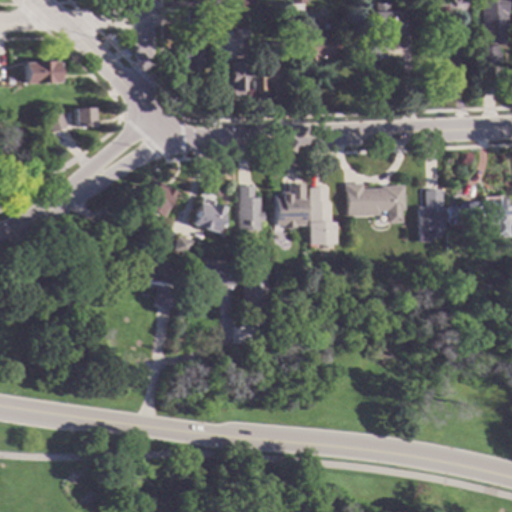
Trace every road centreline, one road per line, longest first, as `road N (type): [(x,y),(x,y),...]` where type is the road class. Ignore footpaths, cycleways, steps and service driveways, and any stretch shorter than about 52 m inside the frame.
road 1 (tertiary): [(511,478),(381,452),(0,407)]
road 2 (tertiary): [(511,129),(165,135)]
road 3 (tertiary): [(165,135),(41,0)]
